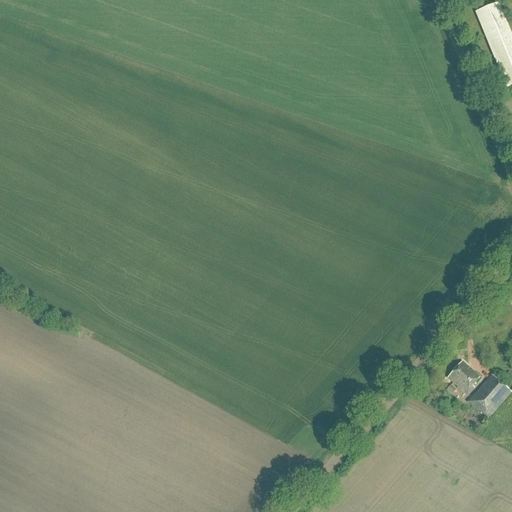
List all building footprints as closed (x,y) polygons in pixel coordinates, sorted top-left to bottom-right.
[(511,36),(498,4),(475,13),(506,88),(511,85),(511,36)] [(494,87),(491,80),(490,78),(485,80),(489,89),(494,87)] [(461,363),(447,379),(465,395),(479,379),(461,363)] [(481,413),(488,419),(511,392),(491,375),(468,403),(470,404),(469,405),(480,415),(481,413)] [(450,386),(445,392),(451,397),(456,391),(450,386)]
